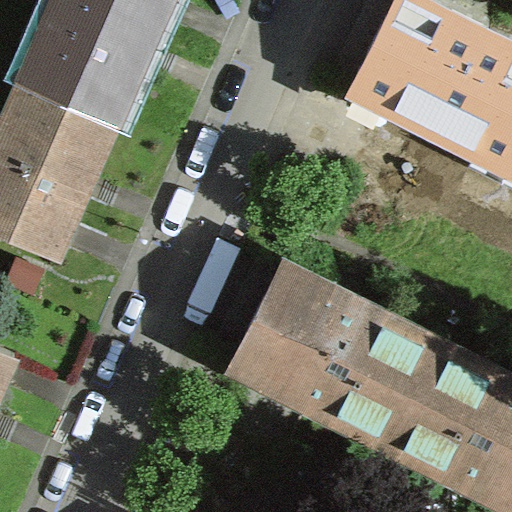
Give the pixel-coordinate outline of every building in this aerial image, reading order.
[(198,0),(75,0),(38,86),(141,131),(198,0)] [(511,46),(420,0),(403,0),(357,91),(495,162),(511,128),(511,46)] [(141,131),(38,86),(0,172),(0,227),(82,264),(141,131)] [(511,128),(495,162),(511,170),(511,128)] [(287,272),(237,369),(375,440),(425,342),(287,272)] [(511,386),(425,342),(375,440),(511,510),(511,386)] [(0,435),(31,367),(0,352),(0,435)]
